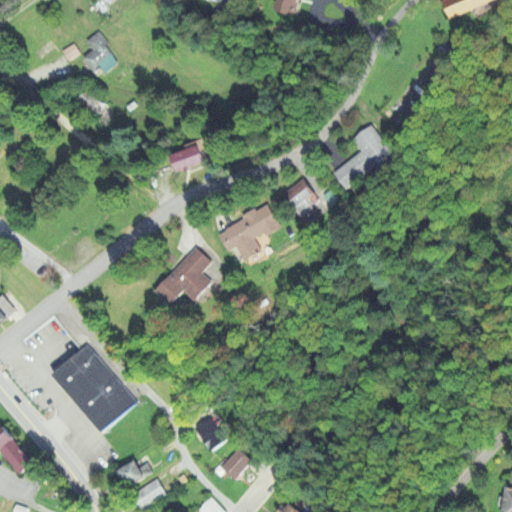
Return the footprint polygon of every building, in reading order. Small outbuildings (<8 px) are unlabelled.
[(279,0),(305,0),(302,15),(278,9),(279,0)] [(499,0),(456,18),(448,0),(499,0)] [(93,48),(86,40),(100,28),(110,41),(103,46),(117,64),(103,76),(85,54),(93,48)] [(69,59),(62,48),(73,40),(80,52),(69,59)] [(101,123),(77,101),(89,87),(114,108),(101,123)] [(396,150),(348,188),(336,172),(365,149),(357,138),(375,124),(396,150)] [(180,170),(173,154),(201,144),(207,160),(180,170)] [(307,178),(321,195),(300,211),(286,194),(307,178)] [(261,211),(274,203),(286,225),(269,234),(265,227),(257,231),(267,249),(251,258),(241,240),(229,247),(221,232),(248,218),(246,214),(259,207),(261,211)] [(188,287),(175,301),(160,287),(199,246),(213,260),(204,269),(216,281),(200,299),(188,287)] [(0,295),(6,290),(22,307),(0,326),(0,295)] [(56,373),(92,343),(140,402),(104,432),(56,373)] [(197,428),(214,415),(230,435),(213,448),(197,428)] [(0,429),(8,422),(21,437),(17,440),(5,450),(0,444),(0,429)] [(24,473),(5,450),(17,440),(36,462),(24,473)] [(223,466),(241,446),(255,459),(237,479),(223,466)] [(133,486),(122,470),(143,456),(154,472),(133,486)] [(145,510),(134,494),(159,477),(170,492),(145,510)] [(226,511),(204,511),(201,509),(215,496),(229,510),(226,511)] [(29,511),(18,511),(16,511),(19,501),(31,506),(29,511)] [(278,511),(288,501),(301,511),(300,511),(278,511)]
